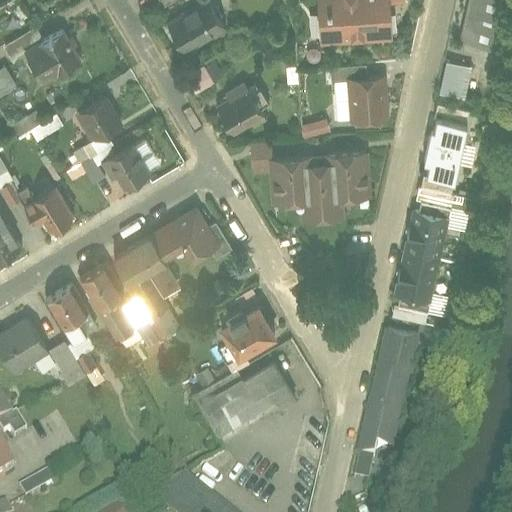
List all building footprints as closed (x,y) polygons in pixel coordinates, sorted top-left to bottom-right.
[(222,24),(206,0),(204,0),(169,22),(185,47),(222,24)] [(315,0),(318,44),(391,40),(388,0),(315,0)] [(492,51),(503,4),(486,0),(469,0),(460,44),(492,51)] [(23,53),(26,59),(40,82),(74,62),(58,33),(23,53)] [(0,49),(0,92),(16,85),(5,61),(17,55),(12,44),(0,49)] [(191,87),(220,74),(214,61),(185,74),(191,87)] [(465,100),(472,68),(445,63),(439,94),(465,100)] [(347,77),(351,122),(381,118),(377,74),(347,77)] [(216,103),(233,129),(264,110),(247,84),(216,103)] [(75,111),(114,191),(151,173),(111,93),(75,111)] [(301,124),(304,136),(330,129),(326,117),(301,124)] [(456,180),(466,125),(436,120),(426,175),(456,180)] [(251,168),(266,167),(265,141),(249,142),(251,168)] [(269,154),(273,201),(303,199),(304,217),(338,215),(337,199),(372,196),(369,150),(326,154),(326,159),(302,161),(301,152),(269,154)] [(24,196),(47,232),(79,212),(57,176),(24,196)] [(221,231),(200,203),(168,226),(179,240),(190,254),(221,231)] [(447,219),(413,213),(397,294),(431,301),(447,219)] [(0,257),(21,244),(0,214),(0,257)] [(170,265),(152,236),(115,258),(146,308),(160,300),(147,279),(170,265)] [(118,290),(102,264),(82,275),(99,302),(113,293),(118,290)] [(84,310),(69,286),(50,297),(64,322),(84,310)] [(132,325),(113,293),(99,302),(118,333),(132,325)] [(273,333),(258,307),(223,326),(238,353),(273,333)] [(47,344),(25,315),(0,333),(0,338),(19,364),(47,344)] [(394,450),(421,335),(385,327),(355,456),(380,462),(384,448),(394,450)] [(299,397),(274,360),(244,380),(238,371),(200,396),(231,442),(299,397)] [(47,471),(19,486),(24,496),(52,481),(47,471)] [(226,511),(195,484),(173,509),(176,511),(226,511)] [(0,511),(14,511),(15,511),(9,500),(0,505),(0,511)] [(123,511),(119,503),(99,511),(123,511)]
